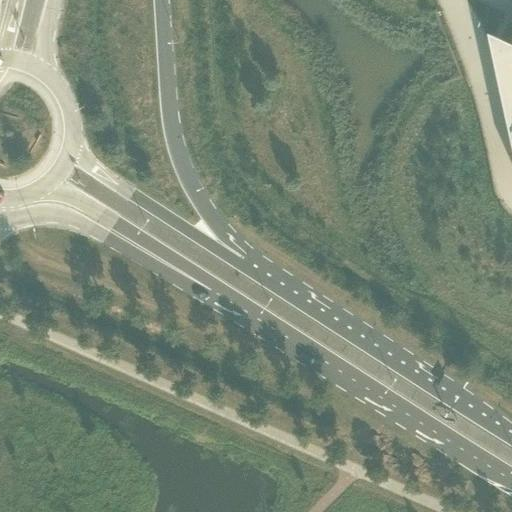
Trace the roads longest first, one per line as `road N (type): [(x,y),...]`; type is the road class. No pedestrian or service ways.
road 1 (primary): [(137,244),(511,476)]
road 2 (primary): [(317,312),(204,207),(190,180),(168,102),(162,0)]
road 3 (primary): [(317,312),(70,150)]
road 4 (primary): [(511,435),(317,312)]
road 5 (primary): [(1,219),(45,213),(137,244)]
